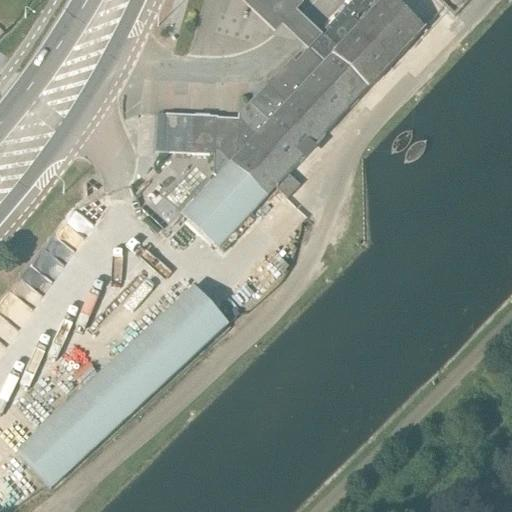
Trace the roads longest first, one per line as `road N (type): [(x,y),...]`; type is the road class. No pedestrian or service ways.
road 1 (unclassified): [(486,0),(347,145),(331,222),(287,298),(64,511)]
road 2 (primary): [(0,212),(66,128),(136,0)]
road 3 (primary): [(86,0),(0,121)]
